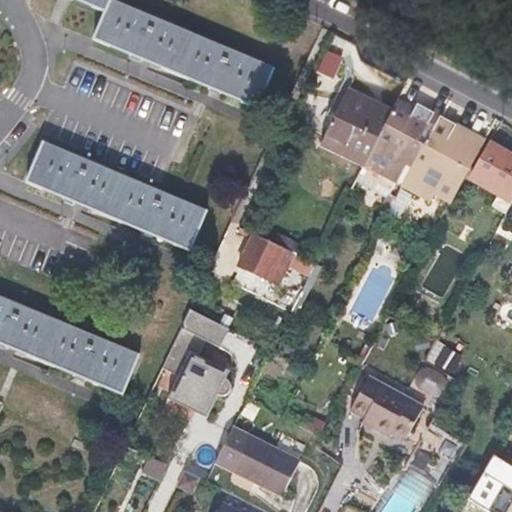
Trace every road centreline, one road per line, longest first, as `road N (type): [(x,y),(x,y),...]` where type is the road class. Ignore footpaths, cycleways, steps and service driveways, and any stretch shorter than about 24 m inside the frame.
road 1 (residential): [(511,113),(283,0)]
road 2 (residential): [(0,127),(34,62),(10,0)]
